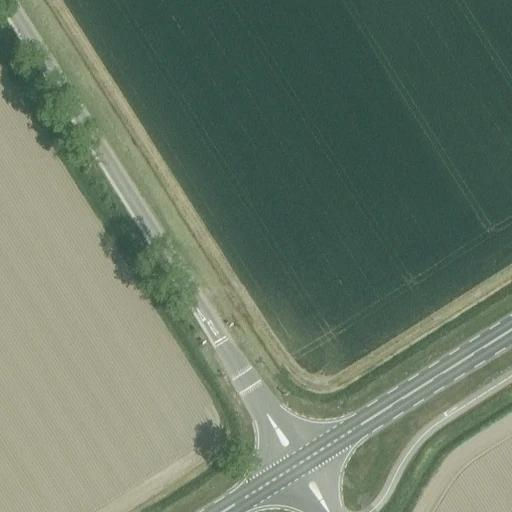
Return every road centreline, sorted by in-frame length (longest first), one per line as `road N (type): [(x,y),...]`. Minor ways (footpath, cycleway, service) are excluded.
road 1 (unclassified): [(264,413),(4,0)]
road 2 (secondary): [(313,456),(511,330)]
